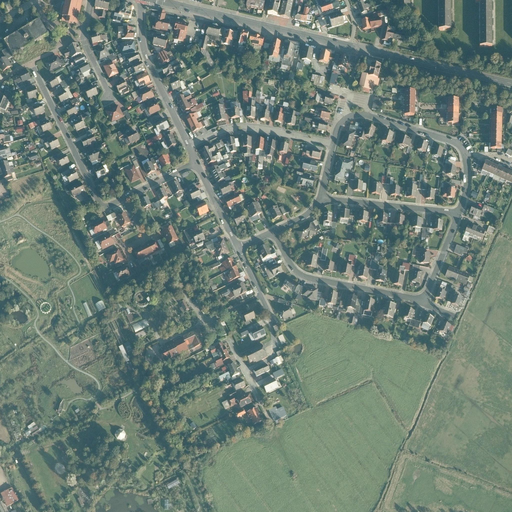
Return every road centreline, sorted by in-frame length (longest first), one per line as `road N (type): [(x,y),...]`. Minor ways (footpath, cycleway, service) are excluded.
road 1 (secondary): [(156,0),(350,46)]
road 2 (residential): [(30,62),(100,204),(123,198)]
road 3 (residential): [(273,230),(302,275),(421,303)]
road 4 (secondary): [(350,46),(511,84)]
road 5 (residential): [(333,144),(341,122),(359,114),(447,139),(465,156)]
road 6 (residential): [(141,0),(145,54),(188,146)]
road 7 (residential): [(188,146),(234,127),(333,144)]
road 8 (residential): [(237,247),(273,340),(272,357),(245,371)]
road 9 (residential): [(320,198),(458,212)]
